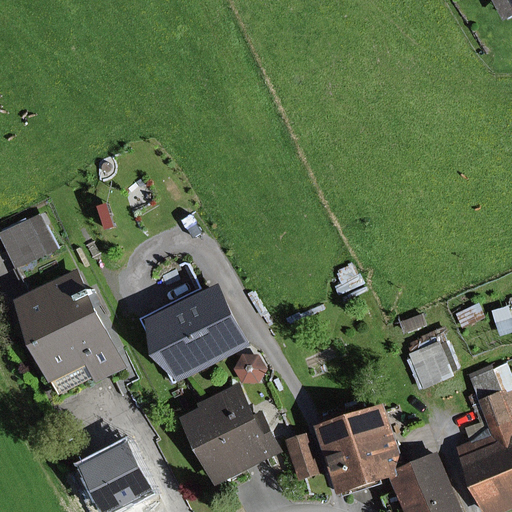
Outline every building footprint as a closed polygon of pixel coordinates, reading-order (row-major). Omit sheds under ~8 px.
[(511,0),(492,0),(504,22),(511,18),(511,0)] [(161,165),(152,171),(161,183),(170,177),(161,165)] [(182,196),(172,202),(180,215),(190,209),(182,196)] [(46,212),(0,233),(0,234),(1,236),(0,236),(0,245),(1,249),(6,247),(17,269),(59,249),(48,226),(51,224),(46,212)] [(14,303),(59,396),(94,379),(96,384),(127,369),(79,271),(14,303)] [(251,346),(219,285),(146,322),(177,383),(251,346)] [(259,289),(249,294),(262,318),(266,316),(276,335),(282,332),(259,289)] [(479,303),(456,314),(463,329),(486,318),(479,303)] [(510,305),(492,311),(500,337),(511,333),(511,308),(511,309),(510,305)] [(424,315),(403,322),(408,334),(428,327),(424,315)] [(440,341),(409,355),(425,390),(456,376),(453,371),(460,369),(448,342),(441,345),(440,341)] [(260,355),(243,355),(235,369),(243,384),(260,384),(268,370),(260,355)] [(511,369),(509,362),(494,368),(493,364),(468,375),(476,393),(469,396),(480,423),(467,429),(472,442),(457,448),(484,511),(506,511),(511,510),(511,369)] [(256,414),(240,384),(199,404),(201,409),(181,419),(215,487),(284,452),(263,410),(256,414)] [(383,406),(317,428),(341,497),(393,480),(406,475),(404,467),(383,406)] [(325,473),(312,432),(286,441),(299,482),(325,473)] [(147,488),(127,450),(86,471),(106,509),(147,488)] [(462,511),(439,454),(404,467),(406,475),(393,480),(406,511),(462,511)]
